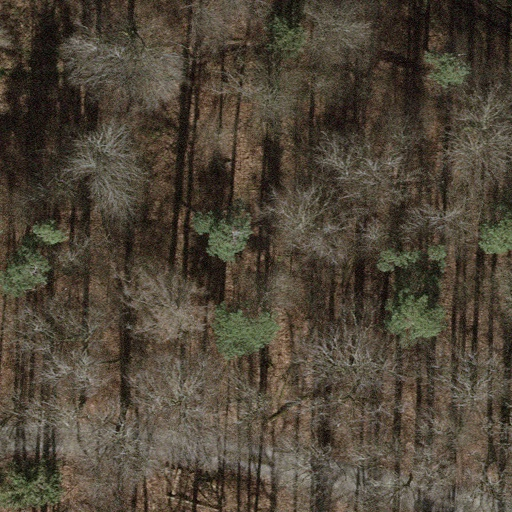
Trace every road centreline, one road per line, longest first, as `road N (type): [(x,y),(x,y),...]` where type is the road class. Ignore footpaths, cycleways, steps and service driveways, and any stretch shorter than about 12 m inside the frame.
road 1 (track): [(0,438),(200,453),(481,511)]
road 2 (track): [(482,511),(511,390)]
